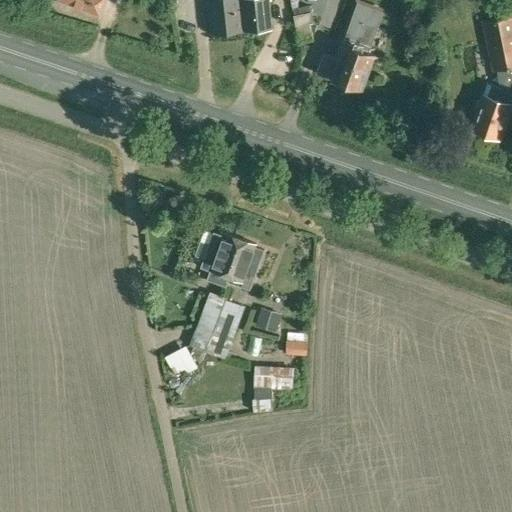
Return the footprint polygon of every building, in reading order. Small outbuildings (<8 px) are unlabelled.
[(63,0),(99,13),(103,0),(63,0)] [(245,30),(241,0),(208,0),(212,33),(245,30)] [(241,0),(245,30),(272,27),(269,0),(241,0)] [(361,18),(351,46),(345,43),(339,58),(325,53),(317,73),(362,89),(374,54),(367,51),(377,24),(378,24),(382,12),(365,6),(361,18)] [(293,14),(299,42),(313,40),(308,12),(293,14)] [(487,83),(484,94),(473,128),(500,137),(511,100),(511,14),(482,21),(492,71),(498,69),(502,88),(487,83)] [(165,196),(156,186),(144,197),(152,207),(165,196)] [(236,240),(238,235),(225,231),(224,234),(214,231),(202,266),(210,268),(207,277),(221,283),(225,273),(230,275),(235,262),(231,261),(239,241),(236,240)] [(225,273),(221,283),(226,284),(228,280),(240,284),(242,279),(245,272),(254,275),(264,248),(255,245),(256,242),(238,235),(236,240),(239,241),(231,261),(235,262),(230,275),(225,273)] [(191,342),(203,347),(221,298),(208,293),(197,325),(201,327),(199,333),(195,331),(191,342)] [(221,298),(203,347),(217,351),(219,346),(228,349),(244,306),(221,298)] [(258,329),(273,334),(277,322),(262,317),(258,329)] [(286,354),(307,356),(308,343),(286,341),(286,354)] [(261,414),(277,415),(278,397),(298,398),(299,375),(263,374),(261,414)]
